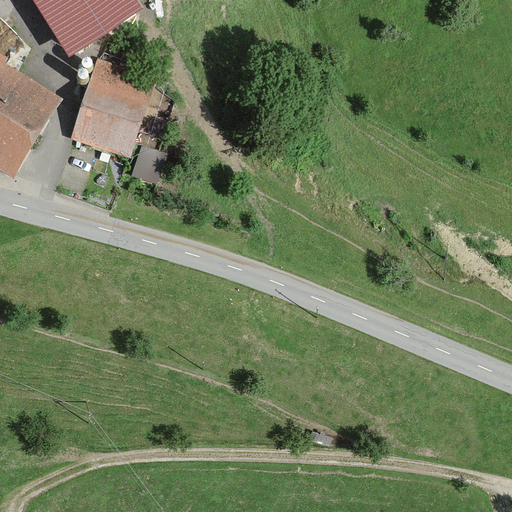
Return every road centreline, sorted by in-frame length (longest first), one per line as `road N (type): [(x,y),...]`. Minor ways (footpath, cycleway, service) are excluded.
road 1 (tertiary): [(511,379),(237,268),(0,201)]
road 2 (track): [(16,511),(31,493),(89,465),(135,458),(400,464),(511,489)]
road 3 (unknown): [(6,0),(39,40),(58,92),(54,147),(29,209)]
